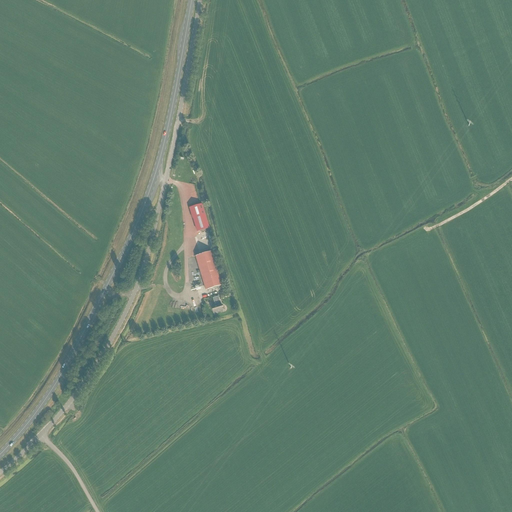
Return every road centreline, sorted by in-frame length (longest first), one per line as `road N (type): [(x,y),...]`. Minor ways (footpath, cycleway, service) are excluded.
road 1 (unclassified): [(0,472),(73,396),(134,291),(174,140),(199,0)]
road 2 (primary): [(0,454),(64,367),(142,210),(167,134),(191,0)]
